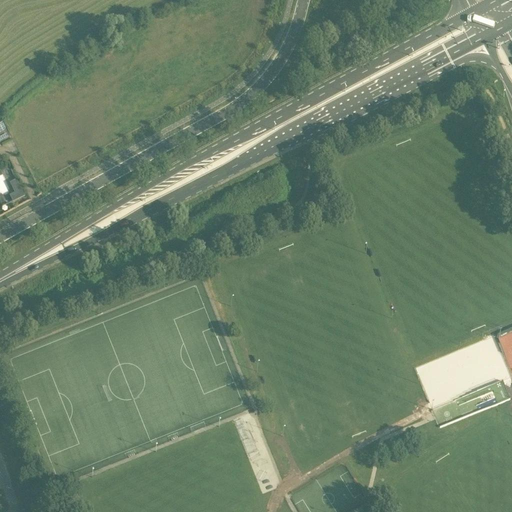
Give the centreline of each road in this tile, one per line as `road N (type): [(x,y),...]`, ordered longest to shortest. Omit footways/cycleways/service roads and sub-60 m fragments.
road 1 (primary): [(476,12),(84,224),(13,272)]
road 2 (primary): [(13,272),(488,34)]
road 3 (secondary): [(304,0),(279,60),(243,99),(0,237)]
